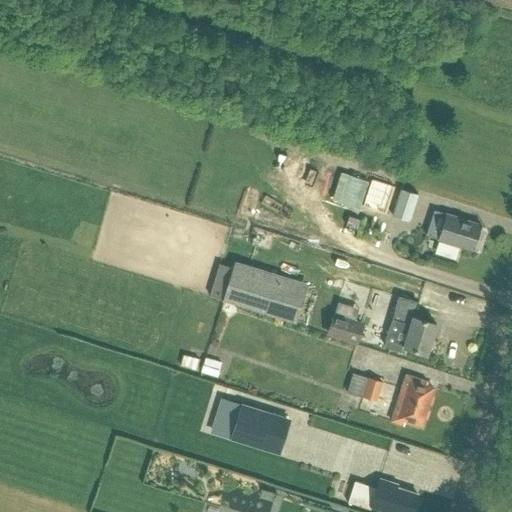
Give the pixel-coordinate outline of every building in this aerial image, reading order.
[(359,209),(367,181),(345,175),(337,202),(359,209)] [(386,214),(395,187),(372,180),(363,206),(386,214)] [(410,221),(419,194),(401,189),(393,215),(410,221)] [(473,250),(481,226),(434,211),(426,235),(440,240),(435,253),(455,259),(460,246),(473,250)] [(224,301),(295,323),(305,290),(234,268),(224,301)] [(426,354),(436,325),(414,318),(418,304),(401,298),(394,319),(387,342),(405,347),(426,354)] [(364,324),(334,315),(328,334),(358,343),(364,324)] [(377,403),(383,383),(369,379),(352,373),(346,392),(363,397),(377,403)] [(421,425),(432,390),(426,387),(427,382),(406,376),(392,421),(404,425),(406,420),(421,425)] [(232,437),(280,452),(290,421),(242,406),(232,437)] [(395,489),(397,486),(380,480),(377,489),(355,482),(349,502),(371,509),(372,505),(391,511),(411,511),(417,497),(395,489)]
